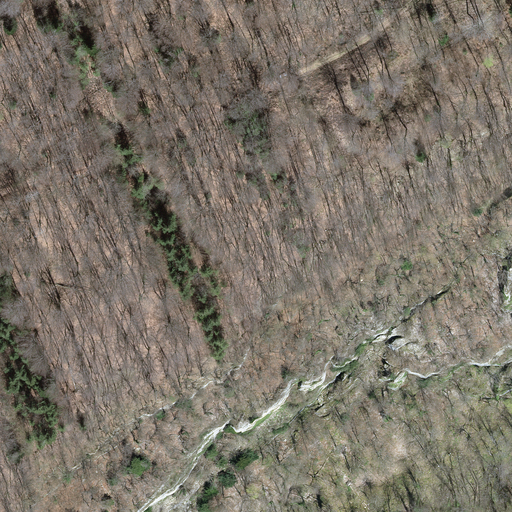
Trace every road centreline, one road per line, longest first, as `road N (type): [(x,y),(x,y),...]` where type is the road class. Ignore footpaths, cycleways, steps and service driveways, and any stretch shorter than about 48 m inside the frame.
road 1 (track): [(416,0),(329,57),(108,161),(0,192)]
road 2 (track): [(499,0),(489,19),(398,82),(372,118)]
